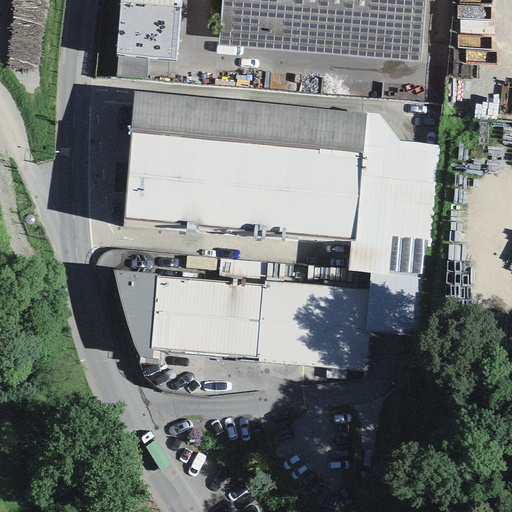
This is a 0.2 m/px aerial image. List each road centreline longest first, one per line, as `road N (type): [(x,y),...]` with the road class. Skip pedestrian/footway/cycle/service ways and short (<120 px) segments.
road 1 (unclassified): [(186,511),(129,421),(84,308),(69,179),(82,0)]
road 2 (residential): [(249,84),(437,99),(446,0)]
